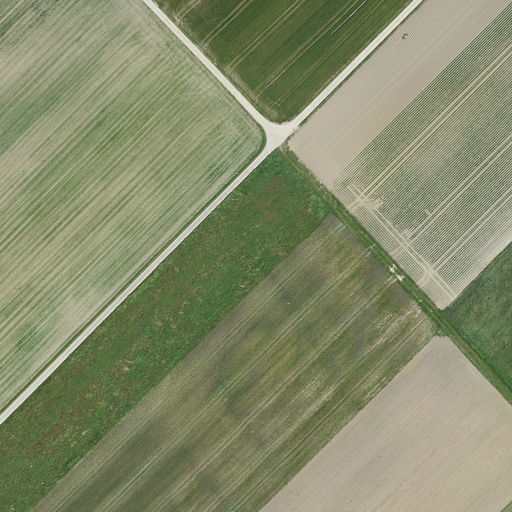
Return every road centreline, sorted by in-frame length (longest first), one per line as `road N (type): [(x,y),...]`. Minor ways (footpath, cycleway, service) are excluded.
road 1 (track): [(276,131),(0,413)]
road 2 (track): [(276,131),(410,0)]
road 3 (track): [(150,0),(276,131)]
